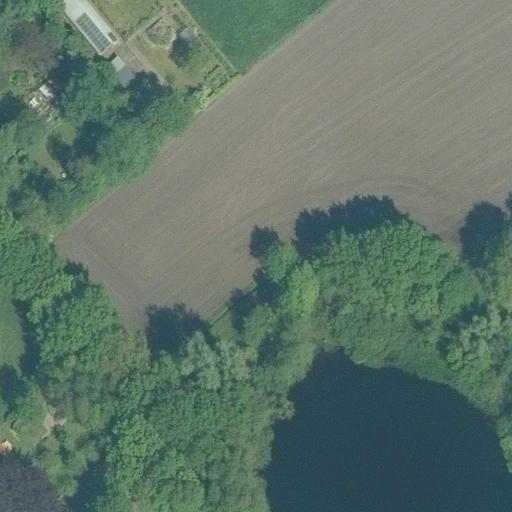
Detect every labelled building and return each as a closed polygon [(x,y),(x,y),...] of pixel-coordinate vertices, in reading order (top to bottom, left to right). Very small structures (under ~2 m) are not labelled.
[(50,0),(100,60),(117,46),(94,18),(81,2),(78,5),(73,0),(69,0),(70,0),(69,0),(50,0)] [(206,27),(199,35),(212,45),(219,37),(206,27)] [(129,57),(134,67),(150,60),(145,50),(129,57)] [(56,81),(44,90),(52,101),(65,92),(56,81)] [(56,436),(76,422),(70,414),(50,428),(56,436)] [(0,463),(0,472),(19,491),(31,478),(7,455),(0,463)]
